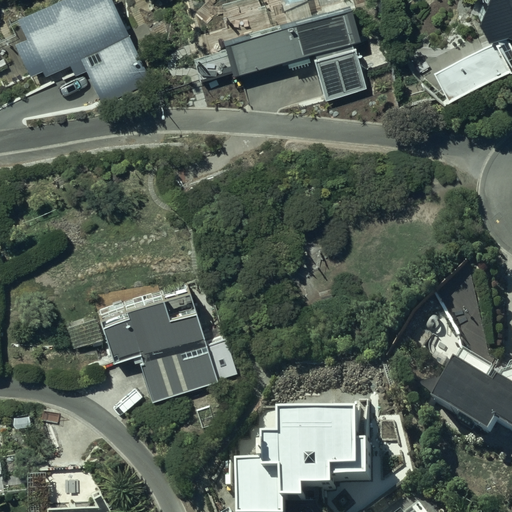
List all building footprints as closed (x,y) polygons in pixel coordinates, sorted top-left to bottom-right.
[(39,74),(74,58),(94,104),(143,82),(123,36),(119,38),(101,0),(35,0),(10,12),(20,33),(6,40),(22,73),(35,67),(39,74)] [(476,25),(489,48),(432,74),(446,103),(511,73),(511,47),(508,39),(511,39),(511,0),(480,0),(482,3),(476,25)] [(219,38),(227,72),(306,53),(318,96),(360,85),(337,3),(295,15),(296,19),(219,38)] [(138,398),(224,373),(210,332),(191,337),(179,306),(154,313),(148,294),(113,305),(115,312),(89,319),(100,357),(125,352),(138,398)] [(500,377),(461,355),(454,367),(451,366),(429,404),(494,441),(500,431),(511,437),(511,358),(500,377)] [(282,511),(282,504),(294,504),(294,491),(362,489),(360,413),(277,415),(277,444),(258,444),(259,466),(229,466),(228,511),(282,511)] [(104,511),(85,473),(38,474),(38,511),(104,511)]
